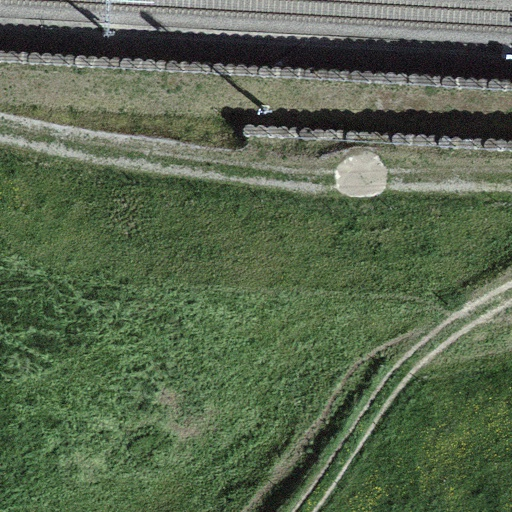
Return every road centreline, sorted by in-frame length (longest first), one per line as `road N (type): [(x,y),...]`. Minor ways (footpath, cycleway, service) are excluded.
road 1 (track): [(0,130),(237,166),(511,181)]
road 2 (track): [(303,511),(392,382),(432,342),(511,292)]
